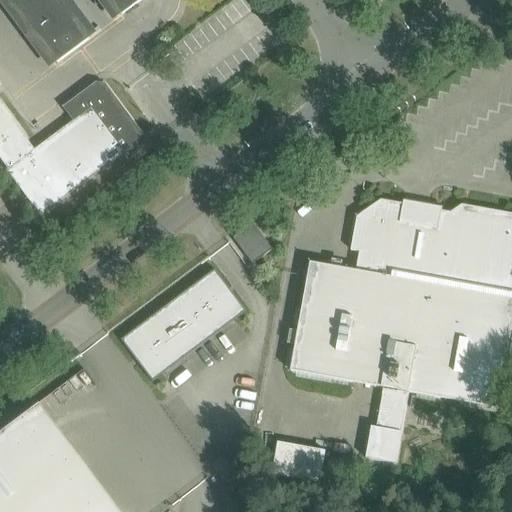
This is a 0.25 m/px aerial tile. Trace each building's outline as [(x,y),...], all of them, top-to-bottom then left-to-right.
[(59,0),(9,0),(57,63),(88,39),(59,0)] [(109,0),(120,15),(127,10),(140,0),(109,0)] [(0,105),(0,157),(10,170),(9,171),(41,214),(123,153),(128,160),(146,146),(145,145),(144,146),(139,138),(142,136),(105,86),(97,84),(64,108),(75,122),(35,152),(28,157),(25,152),(31,148),(0,105)] [(511,214),(462,205),(451,213),(437,211),(426,219),(415,217),(407,205),(381,201),(357,217),(351,251),(359,252),(356,271),(310,263),(290,372),(383,388),(376,428),(371,427),(366,459),(396,464),(409,393),(500,410),(511,344),(511,299),(507,299),(509,292),(511,292),(511,214)] [(272,250),(268,245),(253,224),(233,238),(249,260),(252,265),(272,250)] [(121,341),(152,383),(246,312),(215,270),(121,341)] [(0,511),(115,511),(35,405),(0,431),(0,511)] [(279,444),(276,476),(323,479),(325,447),(279,444)]
